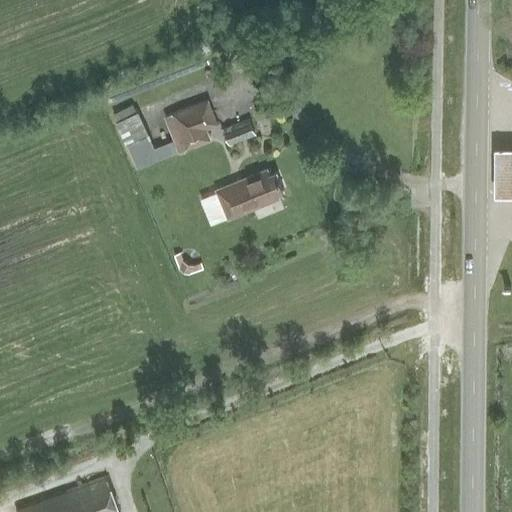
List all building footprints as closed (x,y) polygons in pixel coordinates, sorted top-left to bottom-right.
[(206,129),(217,125),(207,100),(171,114),(184,149),(210,140),(206,129)] [(154,148),(141,114),(117,123),(134,169),(177,153),(172,141),(154,148)] [(229,144),(255,135),(249,120),(224,129),(229,144)] [(511,147),(491,148),(490,201),(511,201),(511,147)] [(276,192),(284,189),(277,172),(269,175),(267,169),(216,189),(227,218),(278,198),(276,192)] [(192,265),(181,260),(177,268),(188,273),(192,265)] [(108,448),(100,425),(89,429),(97,452),(108,448)] [(119,511),(106,475),(16,508),(17,511),(119,511)]
